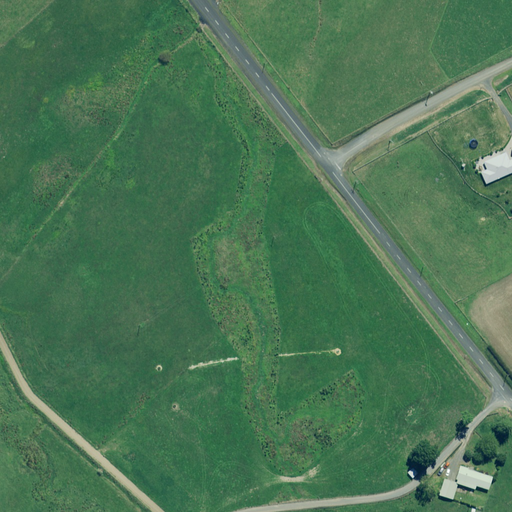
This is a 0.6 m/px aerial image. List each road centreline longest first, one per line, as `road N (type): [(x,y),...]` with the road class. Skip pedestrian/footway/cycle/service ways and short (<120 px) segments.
road 1 (unclassified): [(327,166),(511,398)]
road 2 (unclassified): [(327,166),(511,60)]
road 3 (unclassified): [(199,0),(327,166)]
